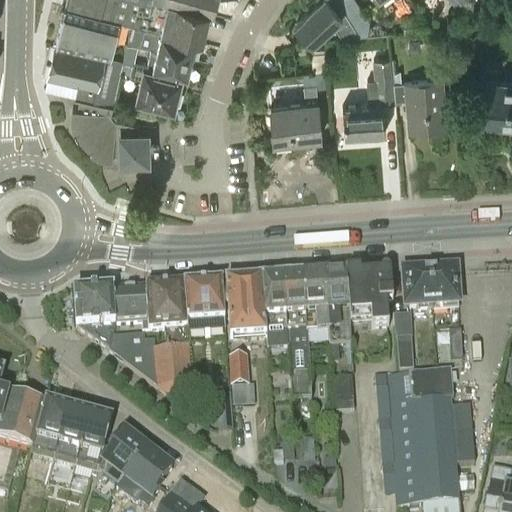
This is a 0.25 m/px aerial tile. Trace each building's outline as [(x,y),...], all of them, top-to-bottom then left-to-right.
[(139,28),(159,33),(167,3),(155,0),(65,0),(64,8),(97,17),(121,23),(139,28)] [(155,0),(167,3),(209,13),(212,14),(216,0),(155,0)] [(358,36),(334,0),(319,0),(293,23),(310,43),(331,24),(340,38),(358,36)] [(209,13),(167,3),(159,33),(195,41),(201,43),(209,13)] [(97,17),(64,8),(59,27),(117,41),(121,23),(97,17)] [(431,30),(420,15),(400,17),(402,33),(431,30)] [(121,23),(117,41),(112,59),(122,62),(131,64),(136,45),(139,28),(121,23)] [(112,59),(117,41),(59,27),(54,46),(93,55),(112,59)] [(195,41),(159,33),(139,28),(136,45),(157,50),(190,59),(195,41)] [(112,103),(120,73),(122,62),(112,59),(93,55),(54,46),(46,77),(77,85),(74,94),(74,96),(78,97),(78,96),(112,103)] [(154,64),(186,72),(190,59),(157,50),(154,64)] [(393,104),(393,100),(391,83),(390,83),(389,59),(372,60),(373,80),(365,81),(366,104),(341,105),(343,134),(384,131),(382,104),(393,104)] [(146,67),(131,64),(122,62),(120,73),(136,78),(137,76),(142,77),(136,99),(177,109),(185,74),(176,72),(176,74),(154,69),(155,67),(146,65),(146,67)] [(308,73),(308,82),(325,81),(324,73),(308,73)] [(391,83),(393,100),(407,99),(409,129),(444,127),(442,95),(437,96),(437,80),(391,83)] [(511,81),(485,80),(485,82),(478,81),(477,96),(482,97),(480,119),(511,121),(511,81)] [(318,137),(314,85),(301,85),(302,102),(267,105),(270,141),(318,137)] [(139,122),(115,117),(116,111),(111,110),(112,103),(78,96),(78,97),(76,105),(72,105),(72,106),(74,106),(74,108),(73,108),(76,129),(90,147),(110,154),(111,154),(111,155),(113,156),(113,152),(121,152),(121,157),(147,157),(146,131),(139,132),(138,123),(139,124),(139,122)] [(427,270),(429,310),(430,316),(456,314),(452,273),(442,274),(442,269),(427,270)] [(429,310),(427,270),(411,271),(411,276),(401,277),(404,312),(429,310)] [(344,276),(343,276),(346,328),(348,345),(351,344),(349,320),(373,318),(374,328),(391,326),(389,303),(395,302),(393,276),(392,274),(389,272),(386,272),(383,273),(381,274),(380,277),(381,281),(374,282),(371,281),(369,279),(369,278),(345,280),(344,276)] [(346,328),(343,276),(321,278),(325,334),(329,334),(330,346),(348,345),(346,328)] [(321,278),(302,280),(305,336),(325,334),(321,278)] [(302,280),(282,281),(286,350),(289,405),(310,403),(305,336),(302,280)] [(262,322),(263,340),(264,340),(264,351),(286,350),(282,281),(259,283),(262,322)] [(227,342),(263,340),(259,283),(219,286),(222,324),(223,344),(227,343),(227,342)] [(222,324),(219,286),(214,286),(181,289),(184,324),(185,324),(186,336),(222,333),(222,324)] [(163,334),(164,351),(187,350),(186,336),(185,324),(184,324),(181,289),(143,292),(146,335),(163,334)] [(146,335),(143,292),(110,295),(112,329),(141,327),(142,335),(146,335)] [(113,331),(112,329),(110,295),(71,298),(74,334),(107,354),(113,331)] [(409,319),(393,320),(398,375),(412,374),(410,341),(411,341),(409,319)] [(191,399),(187,350),(164,351),(154,352),(154,343),(144,344),(144,337),(142,338),(136,358),(132,373),(155,390),(156,391),(193,418),(191,399)] [(132,373),(136,358),(142,338),(111,340),(108,354),(109,355),(132,373)] [(245,391),(244,370),(243,362),(227,364),(229,393),(231,392),(232,410),(255,408),(253,391),(245,391)] [(343,380),(343,373),(331,373),(333,415),(353,414),(352,380),(343,380)] [(397,510),(422,508),(423,508),(416,424),(452,422),(450,403),(452,403),(450,373),(386,378),(397,510)] [(42,409),(6,400),(7,396),(0,393),(0,377),(0,376),(0,492),(3,493),(2,497),(4,497),(16,450),(19,451),(30,454),(37,428),(42,409)] [(230,436),(226,387),(214,388),(217,437),(230,436)] [(53,460),(65,413),(43,407),(42,409),(37,428),(31,453),(30,454),(53,460)] [(452,422),(456,468),(474,467),(469,408),(451,409),(452,422)] [(53,460),(75,466),(87,419),(65,413),(53,460)] [(110,425),(87,419),(75,466),(92,471),(90,480),(94,482),(96,475),(110,425)] [(423,508),(422,508),(421,511),(457,511),(457,506),(459,506),(452,422),(416,424),(423,508)] [(114,476),(125,484),(147,455),(123,438),(109,456),(110,456),(105,463),(103,479),(108,483),(114,476)] [(170,473),(147,455),(125,484),(132,489),(124,500),(136,509),(138,506),(145,511),(147,511),(153,505),(151,504),(159,493),(157,491),(170,473)] [(509,474),(493,471),(484,511),(511,511),(511,488),(507,488),(509,474)]
